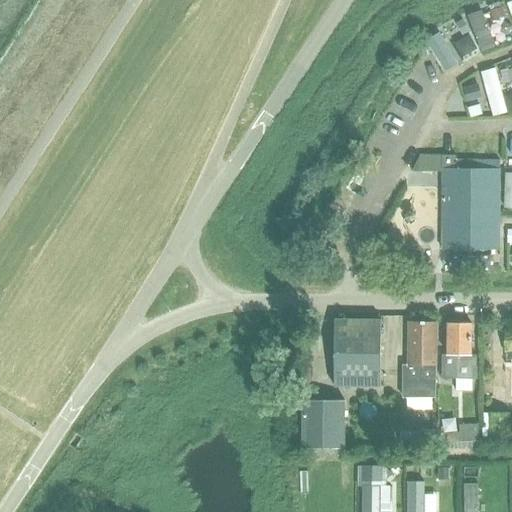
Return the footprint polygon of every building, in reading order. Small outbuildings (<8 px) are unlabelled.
[(511,0),(501,0),(511,26),(511,0)] [(500,3),(490,7),(491,11),(490,12),(494,21),(506,16),(500,3)] [(464,19),(457,24),(463,34),(470,30),(464,19)] [(441,66),(453,59),(434,26),(421,33),(441,66)] [(460,98),(473,95),(470,82),(457,85),(460,98)] [(481,105),(469,108),(471,116),(473,116),(484,113),(481,105)] [(421,154),(413,171),(443,171),(443,168),(443,155),(443,154),(421,154)] [(457,155),(443,155),(443,168),(457,168),(457,159),(457,155)] [(500,159),(457,159),(457,168),(500,168),(500,159)] [(500,249),(500,168),(457,168),(443,168),(443,171),(443,249),(500,249)] [(501,202),(511,202),(511,168),(503,168),(501,202)] [(334,386),(381,387),(382,319),(335,319),(334,386)] [(437,365),(437,321),(409,321),(408,364),(404,364),(404,380),(404,399),(409,399),(437,400),(437,381),(437,365)] [(448,354),(442,354),(442,378),(457,378),(472,378),(477,378),(478,366),(478,354),(472,354),(472,323),(449,322),(448,354)] [(345,431),(345,400),(327,400),(303,400),(303,436),(303,448),(326,448),(345,448),(345,431)] [(508,440),(509,412),(492,412),(491,440),(508,440)] [(462,433),(450,434),(451,448),(475,447),(476,444),(475,425),(462,426),(462,433)] [(382,465),(362,465),(362,480),(382,480),(382,465)] [(449,466),(439,467),(439,478),(449,478),(449,466)]
